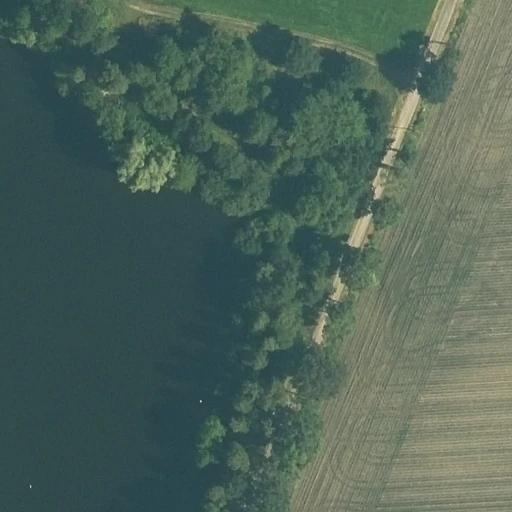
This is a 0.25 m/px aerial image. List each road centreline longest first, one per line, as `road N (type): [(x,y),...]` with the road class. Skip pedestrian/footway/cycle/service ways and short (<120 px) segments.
road 1 (residential): [(451,0),(251,511)]
road 2 (track): [(122,0),(416,90)]
